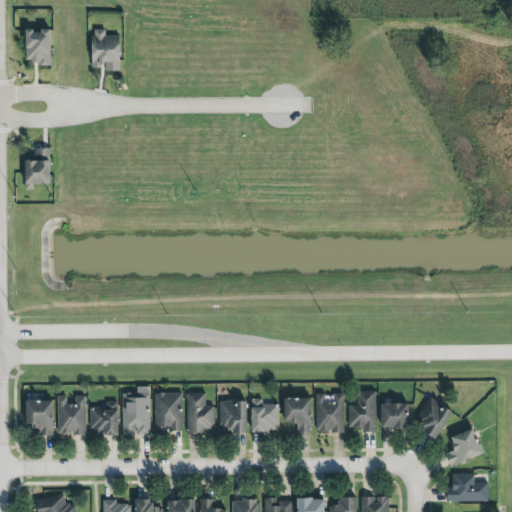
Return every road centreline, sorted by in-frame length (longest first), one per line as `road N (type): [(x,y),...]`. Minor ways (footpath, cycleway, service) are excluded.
road 1 (residential): [(0,468),(410,467)]
road 2 (residential): [(326,352),(143,327),(0,328)]
road 3 (residential): [(0,358),(326,352)]
road 4 (residential): [(98,106),(312,104)]
road 5 (residential): [(326,352),(511,350)]
